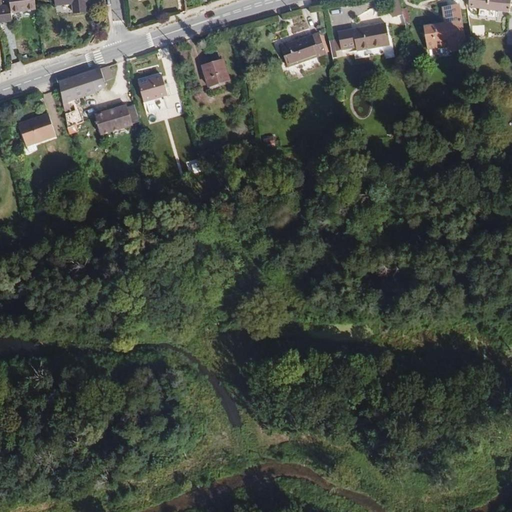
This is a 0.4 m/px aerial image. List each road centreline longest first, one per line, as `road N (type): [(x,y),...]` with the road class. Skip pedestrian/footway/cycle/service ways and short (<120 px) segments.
road 1 (primary): [(122,47),(272,0)]
road 2 (primary): [(0,89),(122,47)]
